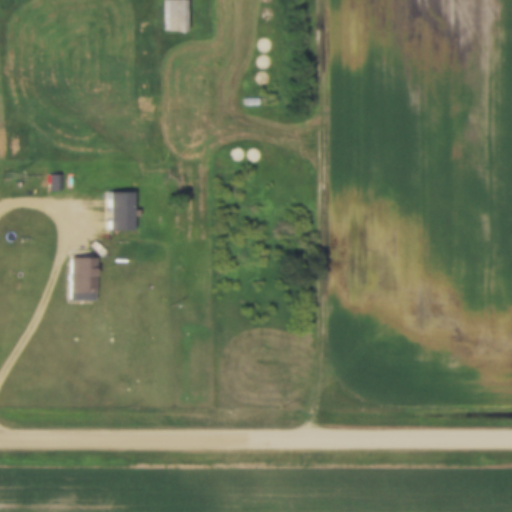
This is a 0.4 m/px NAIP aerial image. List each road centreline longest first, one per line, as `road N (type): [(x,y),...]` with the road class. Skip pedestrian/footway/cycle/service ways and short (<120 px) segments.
road 1 (residential): [(0,439),(511,439)]
road 2 (track): [(322,0),(320,440)]
road 3 (track): [(0,106),(44,102),(244,126)]
road 4 (track): [(322,130),(244,126),(237,105),(246,0)]
